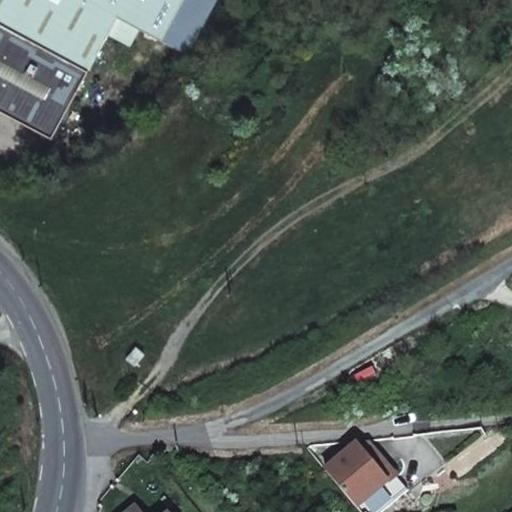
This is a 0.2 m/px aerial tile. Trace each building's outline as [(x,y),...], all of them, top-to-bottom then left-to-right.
[(0,0),(0,110),(52,139),(89,71),(109,35),(119,17),(87,0),(0,0)] [(87,0),(119,17),(141,29),(163,41),(163,40),(89,0),(87,0)] [(89,0),(163,40),(184,0),(89,0)] [(141,29),(119,17),(109,35),(131,47),(141,29)] [(144,354),(136,347),(127,358),(136,365),(144,354)] [(355,450),(327,473),(354,505),(359,511),(385,511),(410,492),(372,449),(355,450)]
